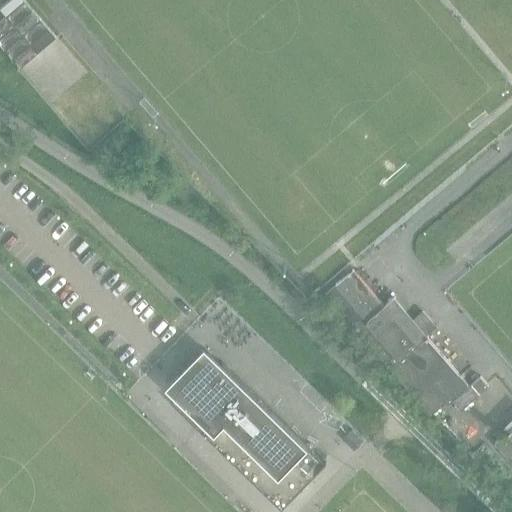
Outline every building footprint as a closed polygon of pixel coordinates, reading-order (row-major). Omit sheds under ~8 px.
[(23,0),(0,20),(0,45),(19,68),(56,36),(24,0),(23,0)] [(469,385),(428,338),(429,337),(427,334),(437,325),(436,325),(434,326),(422,311),(411,320),(393,299),(395,297),(394,296),(390,300),(389,298),(388,299),(389,300),(384,305),(353,269),(335,284),(336,285),(325,294),(339,310),(430,415),(445,401),(447,403),(469,385)] [(326,463),(222,361),(220,363),(204,348),(180,373),(178,371),(165,384),(176,395),(170,400),(281,509),(326,463)] [(511,426),(494,442),(511,463),(511,426)] [(362,440),(351,429),(342,438),(354,449),(362,440)]
